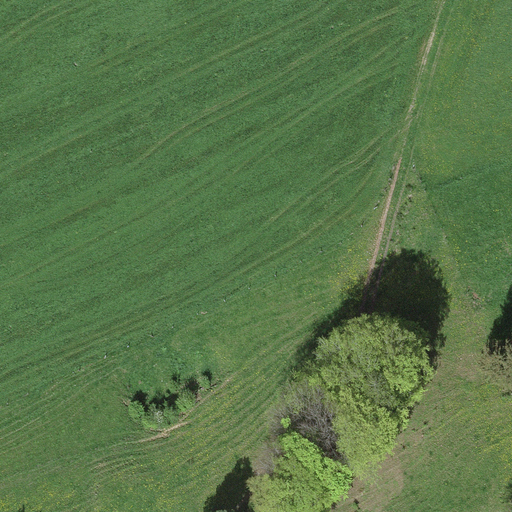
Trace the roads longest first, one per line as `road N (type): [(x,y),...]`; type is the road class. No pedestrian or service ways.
road 1 (track): [(386,225),(363,327),(328,406),(280,490),(257,511)]
road 2 (track): [(386,225),(462,0)]
